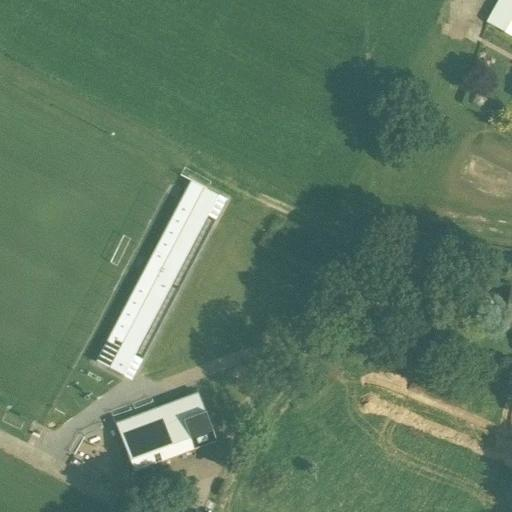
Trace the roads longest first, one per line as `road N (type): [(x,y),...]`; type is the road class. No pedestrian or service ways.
road 1 (residential): [(511,424),(337,377),(271,511)]
road 2 (unknown): [(511,257),(420,246),(360,262),(226,373)]
